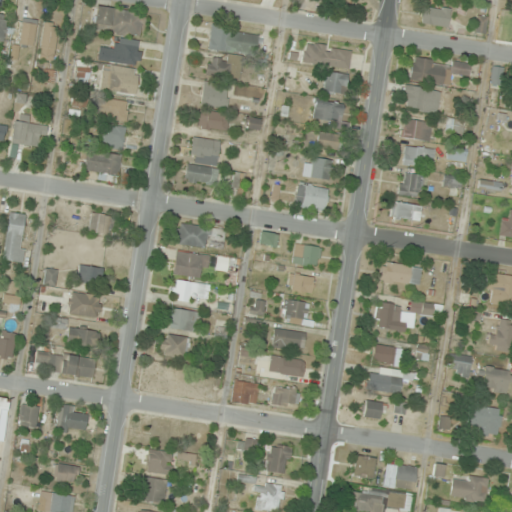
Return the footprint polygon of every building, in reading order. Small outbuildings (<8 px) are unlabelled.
[(92,28),(142,35),(145,12),(95,6),(92,28)] [(420,24),(448,26),(450,9),(422,6),(420,24)] [(0,40),(5,41),(8,15),(0,14),(0,40)] [(484,33),(487,16),(472,14),(470,31),(484,33)] [(34,46),(37,19),(23,18),(20,45),(34,46)] [(37,58),(52,61),(60,25),(45,22),(37,58)] [(210,49),(256,52),(257,32),(211,29),(210,49)] [(112,48),(99,47),(98,61),(139,64),(141,40),(113,38),(112,48)] [(351,49),(305,43),(304,53),(290,51),(289,61),(349,69),(351,49)] [(206,76),(239,78),(241,57),(207,55),(206,76)] [(409,79),(448,85),(450,72),(468,75),(470,65),(413,56),(409,79)] [(88,80),(91,62),(78,60),(75,78),(88,80)] [(139,70),(104,65),(100,90),(135,95),(139,70)] [(344,95),(348,75),(326,71),(322,91),(344,95)] [(227,84),(201,84),(201,106),(227,106),(227,84)] [(401,105),(435,111),(439,92),(406,85),(401,105)] [(127,100),(104,100),(104,119),(127,119),(127,100)] [(312,122),(340,125),(343,105),(315,101),(312,122)] [(227,128),(227,112),(198,112),(198,128),(227,128)] [(247,128),(258,128),(258,118),(247,118),(247,128)] [(430,139),(430,121),(404,121),(404,139),(430,139)] [(38,145),(38,137),(46,137),(46,123),(13,123),(13,145),(38,145)] [(124,148),(124,127),(104,127),(104,148),(124,148)] [(338,149),(338,132),(306,132),(306,149),(338,149)] [(216,166),(220,142),(193,137),(188,160),(216,166)] [(431,168),(433,149),(404,146),(402,165),(431,168)] [(121,155),(87,151),(85,169),(97,171),(96,180),(118,182),(121,155)] [(302,176),(328,180),(331,160),(305,157),(302,176)] [(216,185),(218,169),(186,165),(184,181),(216,185)] [(461,175),(444,174),(443,186),(460,187),(461,175)] [(423,195),(423,175),(400,175),(400,195),(423,195)] [(501,181),(478,180),(478,189),(500,190),(501,181)] [(294,205),(324,210),(328,189),(298,183),(294,205)] [(421,206),(392,201),(390,217),(419,222),(421,206)] [(511,209),(510,209),(509,218),(501,217),(499,236),(511,237),(511,209)] [(24,261),(24,213),(6,213),(6,261),(24,261)] [(88,232),(110,236),(113,216),(91,213),(88,232)] [(209,247),(210,227),(176,225),(175,245),(209,247)] [(275,247),(277,233),(260,231),(258,245),(275,247)] [(291,262),(318,267),(321,248),(295,243),(291,262)] [(208,256),(177,250),(172,273),(204,279),(208,256)] [(421,267),(381,262),(379,280),(419,285),(421,267)] [(100,282),(102,267),(79,265),(77,279),(100,282)] [(54,286),(57,270),(47,268),(44,284),(54,286)] [(286,289),(311,293),(314,277),(289,273),(286,289)] [(487,303),(511,302),(511,274),(487,275),(487,303)] [(173,301),(194,301),(194,295),(209,295),(209,282),(173,282),(173,301)] [(68,314),(98,317),(100,296),(70,292),(68,314)] [(10,311),(19,313),(22,297),(4,293),(2,302),(11,304),(10,311)] [(251,312),(260,315),(265,303),(256,299),(251,312)] [(306,319),(308,302),(283,299),(281,317),(306,319)] [(441,316),(442,305),(410,301),(410,308),(383,304),(380,329),(413,333),(415,313),(441,316)] [(196,330),(196,310),(169,310),(169,330),(196,330)] [(68,330),(66,343),(92,347),(94,330),(66,326),(67,319),(51,317),(50,327),(68,330)] [(511,325),(511,321),(489,322),(490,350),(511,348),(511,325)] [(302,351),(305,333),(274,328),(271,346),(302,351)] [(0,356),(14,358),(15,331),(0,330),(0,356)] [(187,358),(190,338),(162,334),(160,355),(187,358)] [(396,363),(396,346),(372,346),(372,363),(396,363)] [(238,363),(253,365),(255,351),(240,349),(238,363)] [(93,375),(95,357),(36,352),(35,370),(93,375)] [(450,373),(468,376),(472,356),(453,353),(450,373)] [(269,370),(302,377),(305,361),(272,354),(269,370)] [(508,368),(483,367),(482,390),(508,391),(508,368)] [(389,375),(369,373),(367,389),(399,394),(401,380),(413,382),(414,372),(390,369),(389,375)] [(257,404),(259,383),(233,380),(231,402),(257,404)] [(294,408),(296,388),(273,385),(271,405),(294,408)] [(0,410),(7,412),(9,398),(0,396),(0,410)] [(381,420),(385,403),(366,399),(363,416),(381,420)] [(18,426),(36,428),(39,406),(21,404),(18,426)] [(477,434),(498,436),(502,409),(470,405),(467,425),(478,426),(477,434)] [(84,433),(88,412),(60,407),(56,427),(84,433)] [(264,471),(286,474),(290,447),(268,443),(264,471)] [(145,471),(169,474),(172,452),(148,449),(145,471)] [(352,477),(373,479),(375,457),(354,455),(352,477)] [(384,487),(414,490),(417,466),(386,463),(384,487)] [(55,481),(77,483),(78,466),(57,464),(55,481)] [(167,481),(144,476),(140,499),(162,503),(167,481)] [(486,477),(451,476),(450,501),(485,502),(486,477)] [(255,510),(282,511),(283,484),(255,483),(255,510)] [(410,510),(412,494),(350,487),(347,511),(382,511),(383,507),(410,510)] [(38,511),(43,511),(72,511),(73,495),(39,492),(38,511)]
